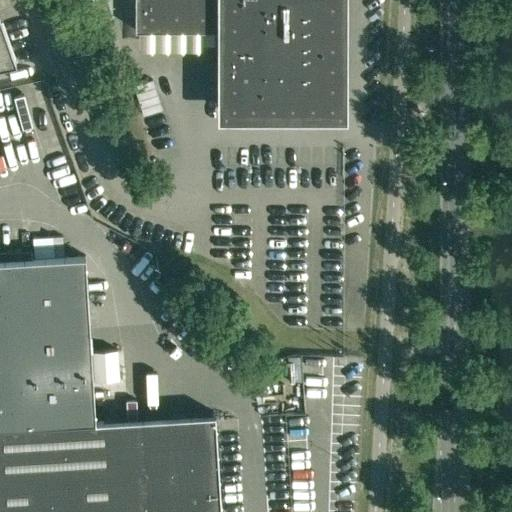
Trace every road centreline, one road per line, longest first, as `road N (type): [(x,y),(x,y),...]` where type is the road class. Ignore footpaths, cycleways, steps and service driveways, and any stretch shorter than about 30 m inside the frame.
road 1 (secondary): [(453,0),(452,511)]
road 2 (unknown): [(177,353),(143,332),(83,233),(44,205),(0,194)]
road 3 (unknown): [(252,511),(239,397),(230,382),(177,353)]
road 4 (unknown): [(199,137),(174,83),(140,49),(111,0)]
road 5 (unknown): [(321,511),(328,367)]
